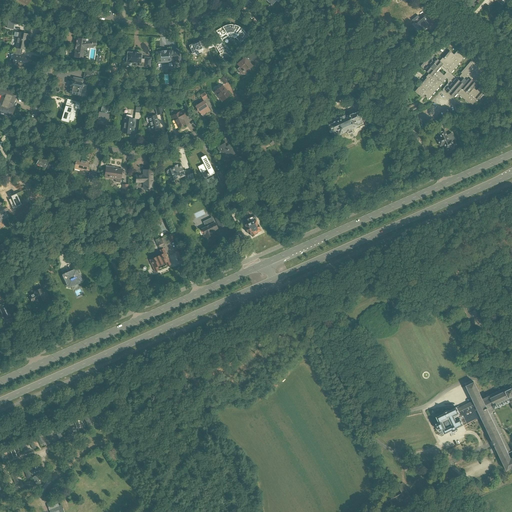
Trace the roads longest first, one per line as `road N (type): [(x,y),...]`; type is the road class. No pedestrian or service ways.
road 1 (primary): [(511,153),(0,381)]
road 2 (primary): [(0,400),(511,173)]
road 3 (unclassified): [(31,125),(125,151),(171,149),(239,111),(275,55),(269,32),(237,3),(161,24),(59,5)]
road 4 (unclassified): [(31,125),(59,5)]
